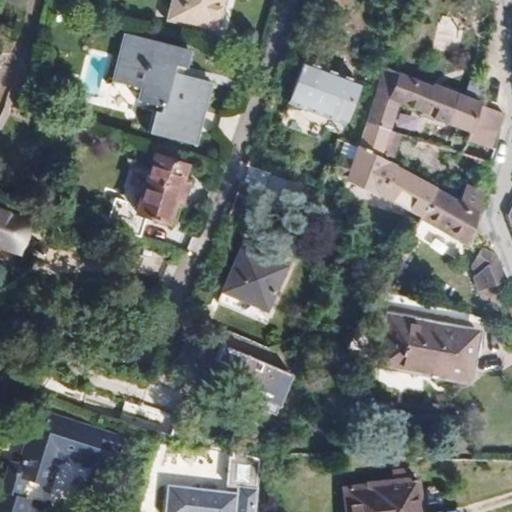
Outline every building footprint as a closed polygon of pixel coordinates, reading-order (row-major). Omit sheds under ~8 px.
[(181,0),(177,17),(215,29),(223,0),(181,0)] [(215,29),(177,17),(176,20),(215,32),(215,29)] [(181,49),(123,32),(110,76),(129,81),(132,69),(138,71),(132,94),(149,100),(141,127),(186,141),(204,78),(167,67),(169,60),(177,62),(181,49)] [(426,87),(381,68),(364,125),(388,133),(397,104),(417,113),(419,116),(457,129),(449,150),(464,154),(482,161),(486,145),(482,144),(490,109),(475,105),(475,103),(428,86),(426,87)] [(300,72),(286,112),(339,131),(353,90),(300,72)] [(92,133),(66,125),(63,135),(90,144),(92,133)] [(388,133),(364,125),(347,181),(419,220),(435,192),(380,161),(388,133)] [(99,139),(95,153),(114,160),(119,146),(99,139)] [(106,231),(133,241),(141,218),(164,225),(169,211),(176,213),(185,182),(178,180),(181,168),(150,158),(134,208),(114,203),(106,231)] [(476,215),(481,195),(463,185),(458,205),(476,215)] [(435,192),(419,220),(466,246),(476,215),(458,205),(435,192)] [(511,200),(503,214),(510,232),(511,236),(511,200)] [(28,258),(56,266),(66,238),(7,220),(0,241),(0,305),(10,309),(28,258)] [(476,291),(503,281),(493,256),(478,249),(469,266),(475,273),(471,278),(476,291)] [(240,251),(222,294),(264,312),(282,269),(240,251)] [(474,334),(387,317),(378,361),(399,365),(409,373),(417,374),(426,370),(445,374),(444,379),(465,382),(474,334)] [(188,396),(151,383),(140,407),(142,408),(173,418),(181,421),(188,396)] [(142,408),(136,425),(168,435),(173,418),(142,408)] [(12,480),(0,506),(0,511),(28,511),(33,502),(21,495),(28,481),(50,492),(56,471),(70,458),(90,464),(96,447),(117,452),(121,438),(35,412),(5,477),(12,480)] [(212,431),(181,421),(173,418),(168,435),(207,448),(212,431)] [(255,458),(229,450),(228,456),(225,456),(222,484),(236,485),(235,492),(167,486),(164,511),(250,511),(253,487),(252,486),(255,458)] [(419,511),(415,479),(405,480),(404,469),(390,471),(392,481),(341,489),(343,511),(419,511)]
